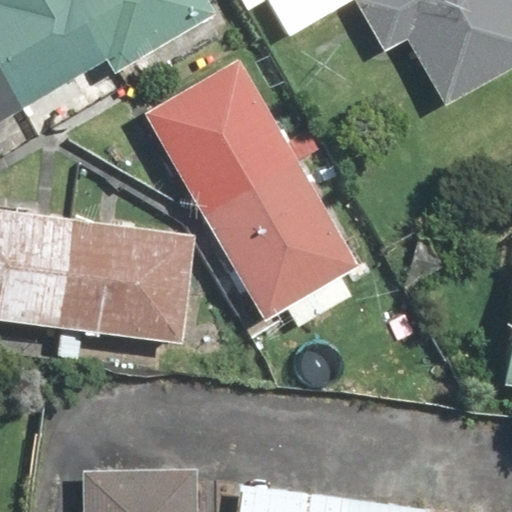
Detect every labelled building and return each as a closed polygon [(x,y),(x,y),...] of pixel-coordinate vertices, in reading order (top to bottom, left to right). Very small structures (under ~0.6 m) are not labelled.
[(0,0),(0,123),(113,58),(123,75),(226,15),(217,0),(0,0)] [(511,0),(275,0),(293,33),(355,0),(363,0),(386,44),(410,31),(450,106),(511,73),(511,0)] [(369,260),(310,163),(326,153),(310,128),(294,138),(243,55),(148,113),(275,318),(369,260)] [(0,207),(0,319),(193,341),(205,230),(0,207)] [(205,511),(205,474),(87,475),(87,511),(205,511)] [(241,511),(502,511),(429,504),(245,484),(241,511)]
